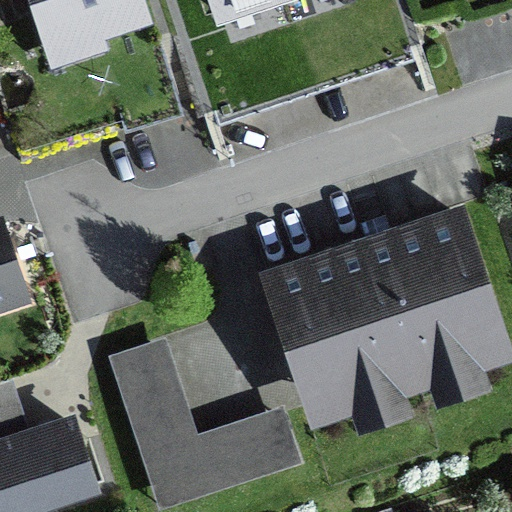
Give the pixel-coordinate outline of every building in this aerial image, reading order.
[(148,0),(34,0),(60,76),(119,56),(113,39),(156,25),(148,0)] [(211,0),(218,19),(274,0),(211,0)] [(473,272),(456,219),(266,283),(284,335),(304,328),(332,414),(492,362),(463,275),(473,272)] [(0,317),(36,306),(12,228),(0,231),(0,317)] [(70,425),(0,449),(0,511),(27,511),(93,490),(70,425)] [(145,473),(198,456),(189,429),(136,446),(145,473)]
